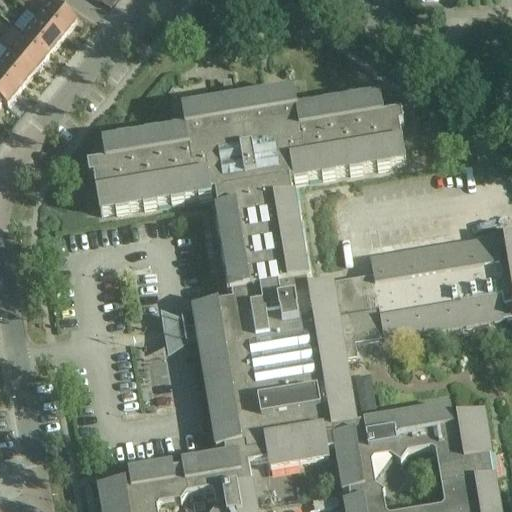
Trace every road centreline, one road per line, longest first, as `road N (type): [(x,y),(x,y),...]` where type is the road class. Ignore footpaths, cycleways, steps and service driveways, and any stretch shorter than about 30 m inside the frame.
road 1 (residential): [(41,507),(0,262)]
road 2 (residential): [(0,183),(146,0)]
road 3 (residential): [(500,110),(335,0)]
